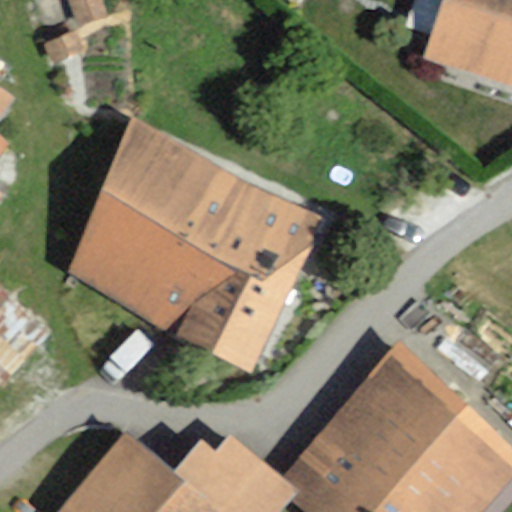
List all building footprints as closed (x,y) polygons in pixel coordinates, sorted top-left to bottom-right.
[(511,95),(511,0),(433,0),(412,62),(511,95)] [(240,188),(138,133),(81,268),(184,328),(249,361),(314,222),(240,188)] [(44,332),(0,291),(0,373),(3,376),(44,332)] [(288,497),(281,505),(288,511),(471,511),(511,467),(382,354),(270,481),(288,497)] [(156,477),(120,445),(62,511),(273,511),(281,505),(288,497),(270,481),(220,439),(204,457),(187,442),(156,477)]
